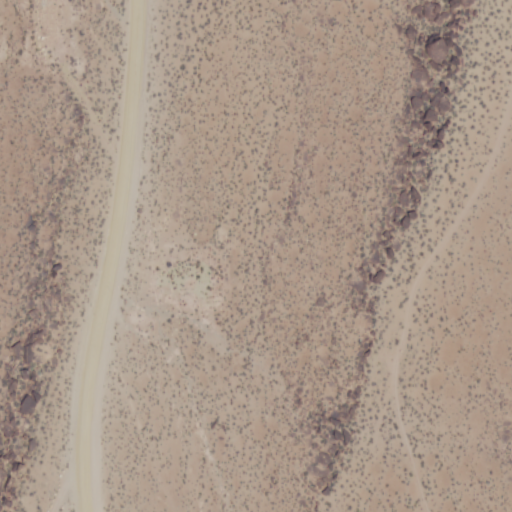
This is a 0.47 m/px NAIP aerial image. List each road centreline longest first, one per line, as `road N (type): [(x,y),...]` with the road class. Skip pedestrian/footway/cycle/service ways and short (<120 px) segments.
road 1 (residential): [(144,0),(128,207),(77,403),(86,511)]
road 2 (track): [(511,93),(490,162),(409,298),(394,358),(396,420),(427,511)]
